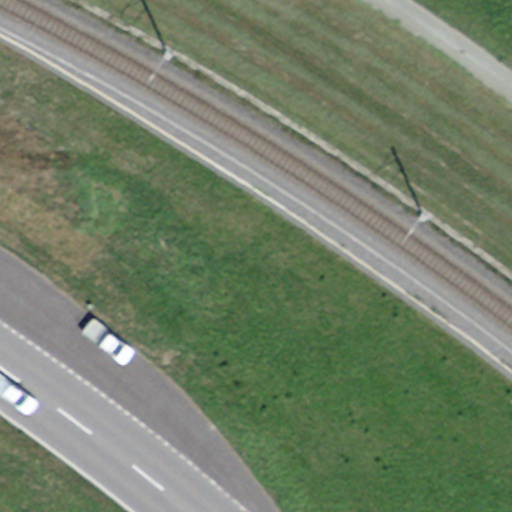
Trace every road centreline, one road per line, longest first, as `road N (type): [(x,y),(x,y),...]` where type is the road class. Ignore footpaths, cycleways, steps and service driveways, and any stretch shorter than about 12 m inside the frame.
road 1 (secondary): [(0,366),(186,511)]
road 2 (track): [(511,100),(384,0)]
